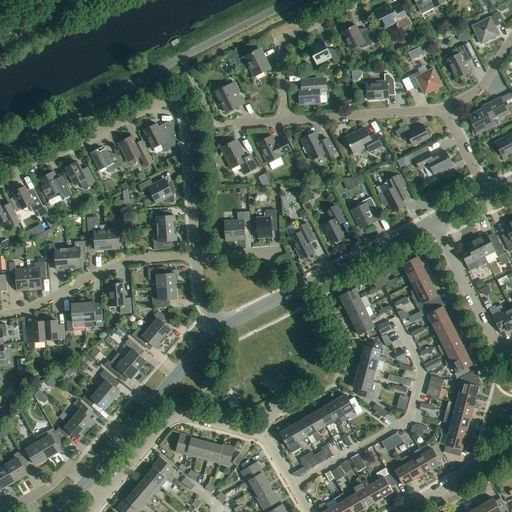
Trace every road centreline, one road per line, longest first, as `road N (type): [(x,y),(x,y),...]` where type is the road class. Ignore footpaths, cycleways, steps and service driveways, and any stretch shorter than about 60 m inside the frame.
road 1 (residential): [(0,184),(172,101),(184,111),(196,256)]
road 2 (tertiary): [(219,329),(433,221)]
road 3 (residential): [(293,486),(410,414),(420,368),(396,321)]
road 4 (residential): [(0,315),(124,261),(196,256)]
road 5 (tertiary): [(87,479),(219,329)]
road 6 (residential): [(105,495),(176,417),(261,438)]
road 7 (residential): [(364,0),(281,43),(285,121)]
road 8 (residential): [(285,121),(444,109)]
road 9 (residential): [(433,221),(496,346),(511,351)]
road 10 (residential): [(511,449),(402,511)]
